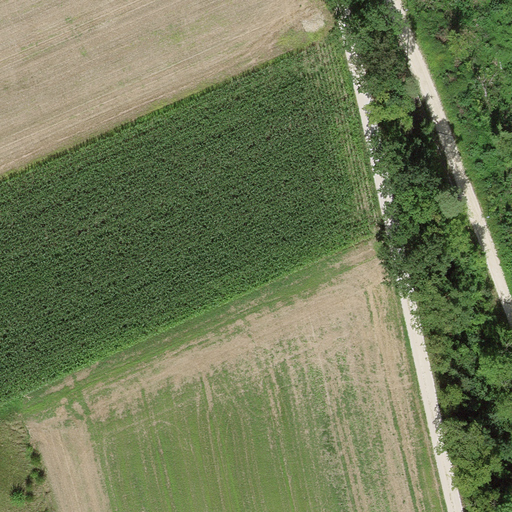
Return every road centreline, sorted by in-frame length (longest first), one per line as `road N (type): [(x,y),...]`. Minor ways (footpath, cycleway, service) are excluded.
road 1 (track): [(336,0),(453,511)]
road 2 (track): [(511,314),(390,0)]
